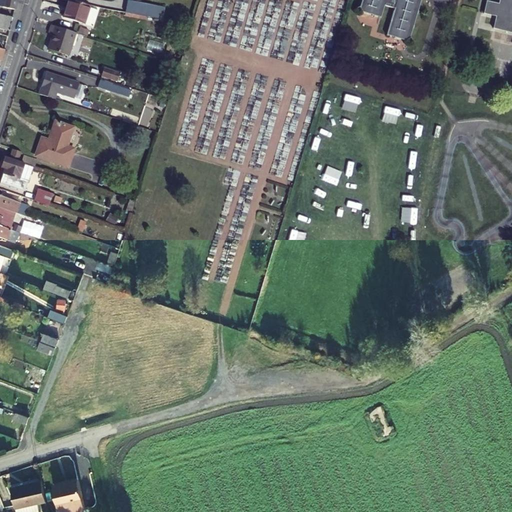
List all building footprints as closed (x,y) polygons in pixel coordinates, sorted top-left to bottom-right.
[(0,0),(0,6),(14,9),(16,0),(0,0)] [(68,0),(66,13),(87,18),(91,1),(86,0),(68,0)] [(144,0),(129,0),(127,9),(151,15),(154,3),(144,0)] [(360,0),(359,6),(352,9),(356,16),(362,12),(380,18),(384,6),(394,8),(386,35),(396,38),(405,0),(360,0)] [(405,0),(396,38),(404,40),(407,47),(413,43),(410,37),(420,0),(405,0)] [(511,0),(499,0),(498,4),(487,0),(484,13),(495,17),(492,28),(511,34),(511,0)] [(87,18),(66,13),(65,15),(87,21),(87,18)] [(0,28),(9,30),(13,17),(0,14),(0,28)] [(52,52),(72,57),(79,34),(54,26),(52,35),(57,36),(52,52)] [(79,49),(88,53),(93,41),(84,37),(79,49)] [(104,67),(102,74),(117,79),(119,73),(104,67)] [(56,92),(74,97),(78,83),(46,73),(39,95),(54,99),(56,92)] [(114,91),(117,84),(100,79),(98,86),(114,91)] [(42,137),(36,156),(68,166),(74,148),(67,146),(73,126),(55,121),(49,140),(42,137)] [(21,152),(13,149),(10,158),(19,161),(21,152)] [(10,158),(6,157),(2,167),(6,168),(1,182),(25,190),(28,180),(33,166),(25,163),(19,161),(10,158)] [(53,190),(39,185),(35,201),(48,205),(53,190)] [(0,207),(16,212),(20,214),(23,204),(0,195),(0,193),(1,190),(0,189),(0,207)] [(30,202),(24,201),(23,204),(20,214),(26,216),(30,202)] [(0,225),(11,229),(16,212),(0,207),(0,225)] [(0,237),(7,240),(8,239),(17,242),(20,232),(11,229),(0,225),(0,237)] [(0,253),(12,258),(15,250),(14,250),(0,244),(0,253)] [(71,291),(57,286),(54,292),(68,297),(71,291)] [(58,340),(43,334),(40,342),(55,348),(58,340)] [(52,355),(55,348),(40,342),(37,349),(52,355)] [(388,426),(382,407),(369,414),(377,438),(394,433),(392,425),(388,426)] [(25,424),(28,417),(15,412),(13,419),(25,424)] [(12,489),(18,510),(40,505),(48,503),(44,481),(12,489)] [(80,481),(55,487),(59,507),(60,511),(81,511),(87,511),(85,501),(80,481)]
